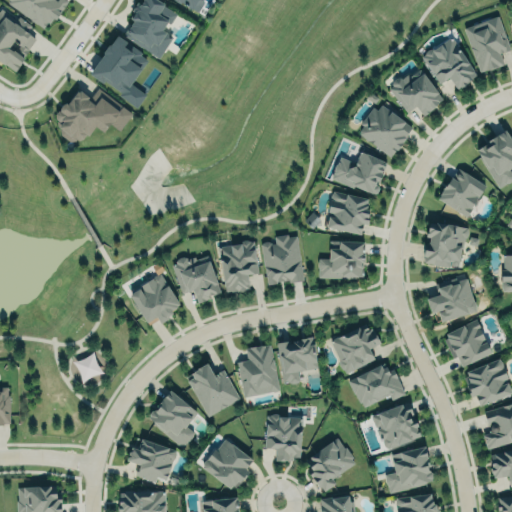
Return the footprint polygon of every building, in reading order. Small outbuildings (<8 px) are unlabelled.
[(8,3),(9,0),(64,0),(66,1),(58,12),(60,13),(55,19),(53,18),(49,23),(47,23),(43,28),(8,3)] [(141,0),(130,19),(132,20),(122,36),(159,58),(171,37),(163,32),(175,11),(156,0),(141,0)] [(198,12),(204,2),(200,0),(175,0),(180,3),(181,1),(185,4),(185,5),(187,6),(188,5),(198,12)] [(24,59),(15,71),(5,63),(4,64),(0,61),(0,10),(1,9),(16,20),(19,17),(30,25),(25,31),(35,39),(28,49),(28,50),(23,58),(24,59)] [(462,28),(499,14),(511,50),(502,54),(506,64),(480,74),(462,28)] [(89,69),(104,50),(103,48),(109,40),(111,40),(118,31),(123,33),(122,35),(123,36),(123,42),(139,49),(140,54),(146,58),(130,81),(145,90),(135,106),(119,95),(120,90),(103,78),(101,81),(96,78),(98,74),(89,69)] [(421,57),(424,55),(425,52),(428,50),(432,48),(434,50),(451,38),(473,70),(476,75),(472,77),(472,78),(467,82),(468,82),(460,87),(457,88),(453,82),(452,83),(449,78),(440,84),(421,57)] [(406,112),(415,104),(424,116),(445,99),(423,72),(405,87),(398,78),(391,84),(393,86),(388,89),(406,112)] [(57,126),(57,121),(57,120),(55,118),(55,114),(58,110),(59,110),(60,107),(62,105),(65,103),(68,104),(77,91),(79,93),(80,90),(82,90),(90,96),(98,86),(132,113),(120,130),(110,123),(103,132),(95,127),(88,136),(86,134),(82,139),(80,139),(79,140),(76,139),(75,140),(69,141),(60,134),(60,128),(57,126)] [(372,107),(355,132),(391,157),(413,125),(381,103),(377,110),(372,107)] [(511,165),(511,141),(505,130),(474,148),(498,188),(511,179),(511,175),(508,168),(511,165)] [(330,178),(354,188),(373,194),(377,193),(380,187),(377,184),(378,182),(379,183),(384,172),(387,162),(360,150),(355,161),(342,154),(334,166),(330,178)] [(438,198),(457,167),(485,185),(466,215),(438,198)] [(333,191),(367,198),(366,203),(367,203),(366,208),(370,209),(368,218),(369,218),(368,225),(363,224),(360,235),(326,227),(329,212),(327,212),(332,193),(333,191)] [(430,221),(467,227),(468,231),(467,235),(464,238),(460,262),(449,261),(449,266),(425,262),(426,257),(424,256),(430,221)] [(266,285),(302,279),(295,233),(273,237),(274,241),(259,243),(266,285)] [(246,274),(257,273),(253,240),(217,245),(224,292),(249,289),(246,274)] [(363,241),(328,241),(328,258),(317,258),(317,277),(363,278),(363,241)] [(503,254),(511,254),(511,292),(502,292),(501,290),(501,289),(500,285),(501,282),(500,276),(501,269),(503,268),(503,254)] [(172,265),(176,263),(175,261),(178,258),(182,257),(186,257),(187,260),(194,257),(195,259),(207,255),(222,293),(216,295),(215,294),(210,296),(211,298),(205,300),(205,301),(198,304),(193,289),(182,293),(172,265)] [(158,320),(180,307),(160,273),(128,292),(147,325),(157,319),(158,320)] [(440,294),(436,283),(456,278),(457,281),(466,278),(473,300),(475,303),(476,306),(476,309),(476,311),(441,321),(438,311),(432,313),(430,308),(429,309),(426,299),(440,294)] [(445,334),(476,318),(491,352),(461,366),(445,334)] [(329,339),(365,323),(370,333),(374,331),(381,342),(369,349),(374,358),(345,372),(344,369),(342,368),(340,366),(339,363),(340,360),(329,339)] [(275,341),(312,335),(318,368),(298,372),(299,379),(296,383),(293,383),(291,383),(288,382),(282,383),(275,341)] [(278,391),(271,344),(244,347),(246,360),(236,361),(241,396),(278,391)] [(74,360),(80,380),(100,374),(94,354),(74,360)] [(462,371),(471,397),(474,396),(477,405),(511,394),(499,358),(462,371)] [(190,372),(198,366),(207,362),(214,374),(224,368),(241,399),(208,418),(187,381),(194,377),(190,372)] [(347,380),(354,394),(356,393),(360,402),(362,401),(364,405),(389,393),(391,399),(403,393),(393,371),(389,373),(384,362),(347,380)] [(0,424),(9,424),(8,387),(0,387),(0,424)] [(146,418),(182,447),(194,432),(185,426),(197,412),(169,390),(146,418)] [(370,415),(409,400),(422,436),(412,439),(412,441),(397,446),(397,445),(389,448),(386,447),(383,445),(382,441),(380,442),(370,415)] [(483,410),(511,401),(511,440),(486,448),(482,434),(489,432),(485,418),(483,410)] [(299,456),(303,418),(281,416),(278,413),(272,413),(270,415),(266,415),(264,445),(268,448),(275,448),(275,460),(279,461),(289,460),(289,459),(292,460),(292,457),(299,456)] [(304,460),(337,437),(344,447),(346,446),(353,457),(352,458),(355,463),(333,478),(336,483),(324,491),(320,486),(319,487),(315,482),(312,477),(309,475),(308,472),(306,470),(309,467),(304,460)] [(139,464),(135,474),(155,481),(156,477),(166,480),(173,459),(175,456),(176,454),(176,450),(142,439),(139,450),(132,448),(128,460),(139,464)] [(252,459),(245,468),(249,471),(244,478),(241,476),(239,480),(236,478),(229,488),(201,467),(203,463),(213,449),(216,451),(225,439),(252,459)] [(389,453),(393,472),(383,474),(387,492),(432,482),(424,446),(389,453)] [(493,479),(508,476),(510,487),(511,486),(511,448),(488,452),(491,470),(493,479)] [(17,488),(55,485),(56,495),(61,494),(61,511),(16,511),(16,501),(18,500),(17,488)] [(119,491),(120,506),(118,506),(118,511),(165,511),(165,490),(119,491)] [(353,511),(352,494),(319,498),(320,511),(353,511)] [(396,511),(395,498),(430,494),(431,498),(433,498),(434,504),(436,503),(437,510),(439,510),(439,511),(396,511)] [(498,496),(511,494),(511,511),(502,511),(497,511),(496,500),(499,500),(498,496)] [(202,511),(202,509),(211,507),(210,500),(236,497),(237,511),(202,511)]
